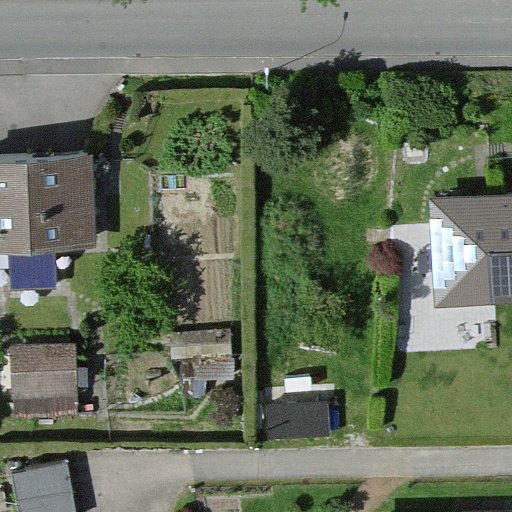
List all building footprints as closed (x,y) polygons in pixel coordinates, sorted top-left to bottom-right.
[(89,155),(0,157),(0,245),(91,244),(89,155)] [(511,197),(434,201),(440,304),(511,300),(511,197)] [(407,223),(408,274),(433,274),(432,223),(407,223)] [(69,348),(8,350),(10,413),(71,411),(69,348)] [(68,511),(61,470),(11,479),(16,511),(68,511)]
